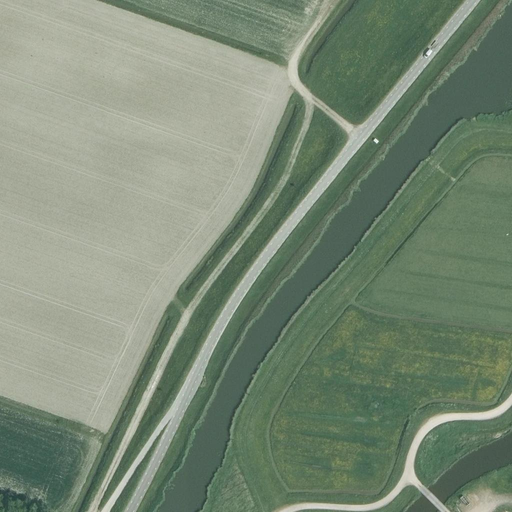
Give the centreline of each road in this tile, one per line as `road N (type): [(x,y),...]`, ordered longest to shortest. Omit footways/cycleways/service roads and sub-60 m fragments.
road 1 (tertiary): [(184,398),(241,291),(472,0)]
road 2 (track): [(511,398),(499,412),(431,424),(400,486),(378,505),(284,511)]
road 3 (tertiary): [(184,398),(129,511)]
